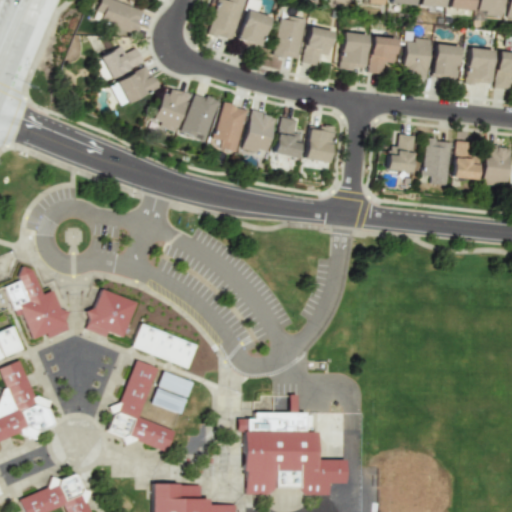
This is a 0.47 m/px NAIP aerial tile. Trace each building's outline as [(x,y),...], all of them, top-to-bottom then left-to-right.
[(131,33),(140,11),(111,0),(96,0),(93,11),(100,13),(97,20),(131,33)] [(239,0),(223,0),(224,0),(223,0),(213,0),(204,34),(229,41),(239,0)] [(470,0),(445,0),(445,8),(470,9),(470,0)] [(498,0),(475,0),(474,14),(497,17),(498,0)] [(511,16),(511,0),(503,0),(503,16),(511,16)] [(256,48),(265,16),(241,9),(232,41),(256,48)] [(295,57),(300,18),(275,14),(270,54),(295,57)] [(325,55),(328,30),(302,27),(298,63),(313,64),(314,53),(325,55)] [(335,69),(348,69),(348,65),(360,65),(362,34),(337,32),(335,69)] [(392,39),(368,35),(363,71),(387,74),(392,39)] [(401,41),(397,76),(421,79),(425,39),(410,37),(409,42),(401,41)] [(426,76),(450,79),(455,46),(431,43),(426,76)] [(120,53),(118,46),(96,55),(105,77),(139,64),(133,48),(120,53)] [(489,50),(464,47),(460,82),(484,85),(489,50)] [(505,75),(511,74),(511,52),(492,52),(490,88),(505,89),(505,75)] [(118,106),(153,87),(142,66),(106,84),(118,106)] [(172,130),(184,94),(162,86),(150,123),(172,130)] [(175,132),(199,140),(214,101),(190,92),(175,132)] [(241,108),(217,103),(210,139),(218,140),(216,149),(232,152),(241,108)] [(260,154),(271,117),(247,110),(236,147),(260,154)] [(268,153),(292,158),(297,135),(289,133),(291,120),(276,117),(268,153)] [(304,125),(299,158),(324,162),(329,129),(304,125)] [(410,135),(395,134),(394,146),(384,145),(382,170),(406,173),(410,135)] [(446,141),(421,139),(418,175),(426,176),(425,183),(442,185),(446,141)] [(474,159),(465,158),(467,142),(451,140),(447,177),(471,180),(474,159)] [(493,181),(503,182),(504,147),(480,146),(478,184),(493,185),(493,181)] [(26,340),(43,333),(44,338),(66,329),(59,310),(56,311),(48,290),(37,294),(26,266),(12,271),(15,281),(0,287),(0,309),(12,305),(26,340)] [(131,301),(95,288),(81,329),(101,337),(103,332),(118,337),(131,301)] [(127,347),(183,368),(192,344),(136,323),(127,347)] [(0,357),(19,350),(10,326),(0,329),(0,357)] [(152,367),(128,359),(105,431),(163,450),(170,429),(135,418),(152,367)] [(0,439),(15,433),(32,439),(34,432),(51,425),(44,409),(47,401),(29,395),(16,360),(0,365),(0,383),(0,384),(0,439)] [(182,397),(188,382),(159,371),(153,386),(182,397)] [(301,412),(249,412),(249,419),(233,419),(233,431),(240,431),(240,494),(269,494),(269,488),(296,488),(296,495),(325,495),(324,483),(341,483),(341,459),(312,459),(312,431),(301,432),(301,412)] [(14,496),(19,511),(44,511),(59,506),(61,511),(87,511),(79,491),(72,474),(14,496)] [(147,511),(230,511),(231,504),(204,504),(204,498),(196,498),(197,484),(148,484),(147,511)]
